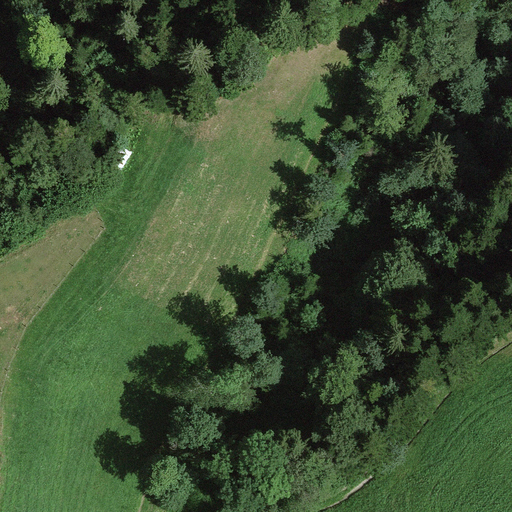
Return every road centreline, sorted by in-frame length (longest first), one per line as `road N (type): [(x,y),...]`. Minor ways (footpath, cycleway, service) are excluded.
road 1 (track): [(355,0),(360,44),(345,102),(144,511)]
road 2 (track): [(0,247),(116,186),(158,142),(177,70),(178,0)]
road 3 (track): [(308,511),(361,478),(450,384),(511,336)]
